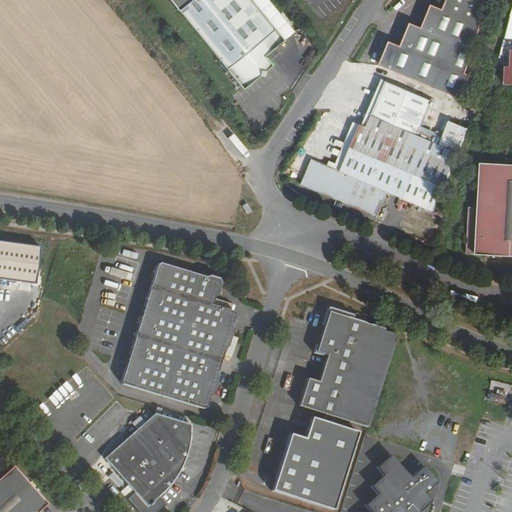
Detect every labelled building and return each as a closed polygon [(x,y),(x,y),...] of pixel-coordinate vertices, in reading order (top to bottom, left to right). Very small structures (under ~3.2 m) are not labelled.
[(165,0),(238,91),(268,66),(261,56),(280,41),(245,0),(165,0)] [(375,63),(411,78),(455,96),(464,72),(460,70),(470,43),(478,38),(478,36),(475,28),(487,0),(485,0),(441,0),(439,5),(427,1),(418,23),(407,19),(397,41),(385,37),(375,63)] [(277,11),(283,19),(290,13),(284,5),(277,11)] [(373,106),(371,113),(366,126),(359,122),(339,170),(310,158),(300,183),(335,198),(341,201),(375,216),(386,190),(433,210),(460,146),(451,141),(448,148),(417,135),(419,130),(431,100),(382,77),(373,106)] [(468,259),(511,261),(511,169),(482,169),(480,213),(470,213),(468,259)] [(341,201),(335,198),(333,204),(339,207),(341,201)] [(0,277),(27,280),(29,267),(0,263),(0,277)] [(200,410),(204,408),(232,314),(209,306),(214,283),(155,263),(119,383),(120,385),(200,410)] [(363,439),(364,437),(394,342),(349,327),(349,324),(324,316),(318,333),(319,335),(314,352),(311,354),(309,361),(322,366),(317,384),(304,381),(296,409),(323,419),(322,422),(310,421),(302,441),(288,437),(269,497),(323,511),(333,511),(357,437),(363,439)] [(508,396),(492,393),(491,398),(506,402),(508,396)] [(126,502),(135,511),(158,511),(163,507),(157,501),(169,490),(173,485),(177,479),(182,469),(185,461),(189,443),(190,437),(188,428),(158,418),(160,411),(155,409),(154,417),(144,425),(140,419),(132,426),(136,432),(103,460),(133,494),(126,502)] [(366,511),(423,511),(431,507),(423,499),(437,488),(423,472),(410,483),(390,460),(376,471),(382,479),(369,491),(377,499),(364,508),(366,511)] [(10,467),(0,475),(0,511),(36,511),(45,505),(10,467)]
